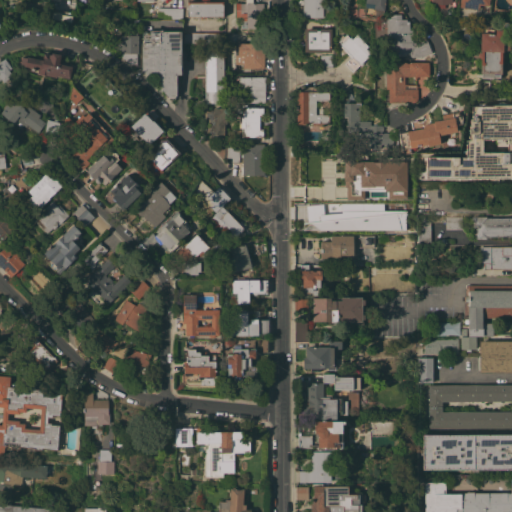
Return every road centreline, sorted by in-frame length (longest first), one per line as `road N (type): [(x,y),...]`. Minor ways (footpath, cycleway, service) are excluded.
road 1 (residential): [(280,511),(277,0)]
road 2 (residential): [(0,48),(58,41),(89,52),(264,215),(280,215)]
road 3 (residential): [(279,414),(163,402),(107,387),(0,287)]
road 4 (residential): [(163,402),(160,276),(47,156)]
road 5 (residential): [(393,118),(421,108),(443,77),(430,34),(405,0)]
